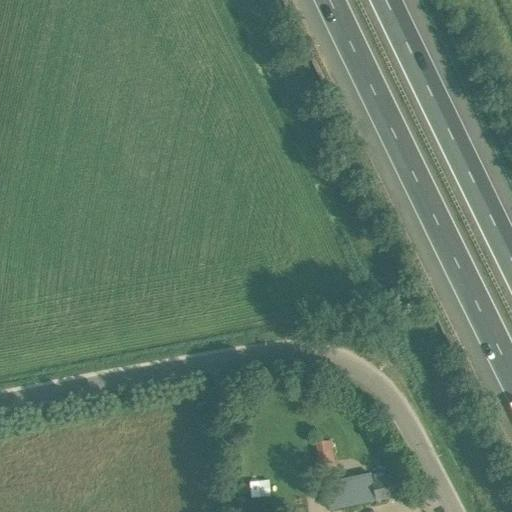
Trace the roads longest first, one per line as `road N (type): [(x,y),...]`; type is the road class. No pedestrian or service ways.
road 1 (unclassified): [(455,511),(424,448),(324,354),(227,356),(0,403)]
road 2 (motorway): [(328,0),(511,380)]
road 3 (motorway): [(511,260),(385,0)]
